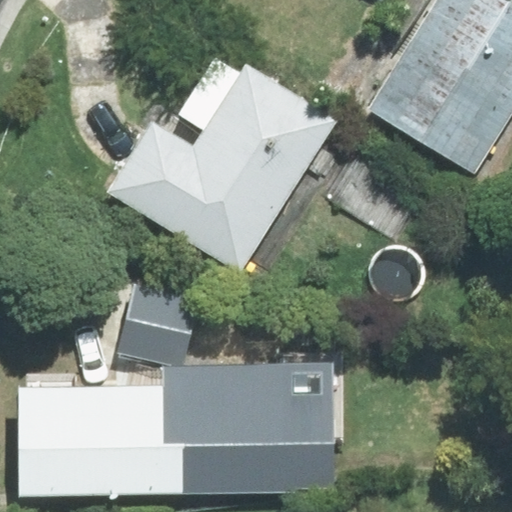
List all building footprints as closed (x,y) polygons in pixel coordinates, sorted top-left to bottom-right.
[(486,165),(511,122),(511,0),(440,0),(379,98),(486,165)] [(352,109),(265,52),(213,131),(163,98),(115,171),(252,261),(352,109)] [(422,198),(366,152),(331,194),(386,241),(422,198)] [(188,360),(198,284),(135,276),(125,352),(188,360)] [(316,370),(41,368),(40,485),(315,487),(316,370)]
